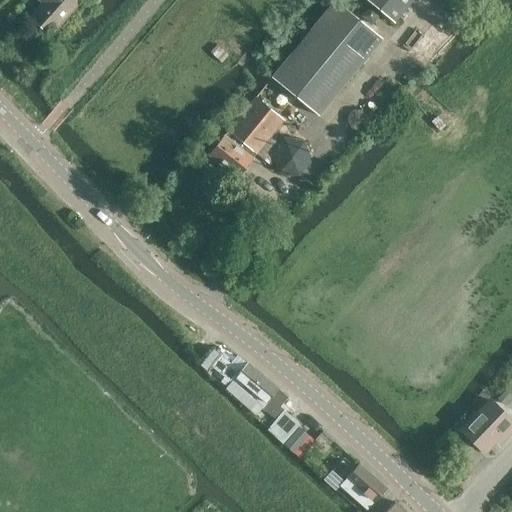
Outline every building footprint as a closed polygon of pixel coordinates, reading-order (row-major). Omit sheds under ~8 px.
[(80,0),(41,0),(44,3),(31,17),(49,34),(80,0)] [(318,115),(382,38),(335,0),(334,0),(271,76),(318,115)] [(398,28),(423,0),(369,0),(369,1),(398,28)] [(442,50),(459,31),(440,14),(405,53),(424,70),(437,56),(441,59),(446,54),(442,50)] [(274,140),(276,135),(273,132),(284,120),(256,97),(224,136),(209,155),(237,177),(252,158),(256,154),(269,164),(274,161),(271,154),(279,144),(274,140)] [(288,397),(247,362),(240,371),(221,355),(212,366),(231,382),(231,381),(240,389),(235,396),(243,403),(249,396),(253,400),(247,407),(258,416),(264,409),(276,419),(284,410),(280,406),(288,397)] [(504,437),(511,429),(511,421),(489,401),(461,430),(484,452),(501,435),(504,437)] [(286,439),(299,424),(291,417),(278,432),(286,439)] [(386,488),(359,464),(347,478),(347,477),(340,485),(367,509),(386,488)] [(404,511),(396,503),(386,511),(404,511)]
